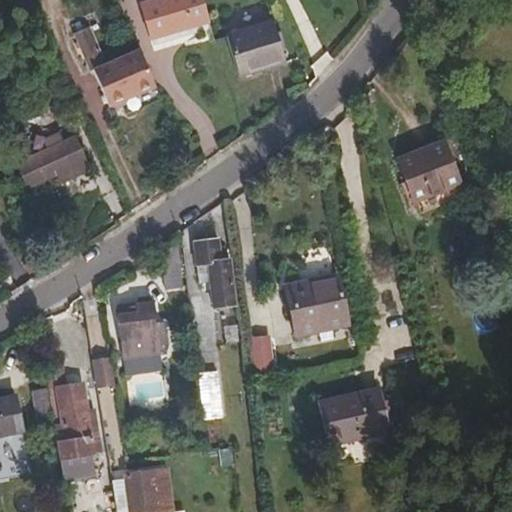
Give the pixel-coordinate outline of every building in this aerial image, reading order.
[(211,36),(199,2),(142,22),(153,55),(211,36)] [(89,73),(102,67),(86,29),(70,36),(87,74),(89,73)] [(277,36),(231,52),(244,90),(290,75),(277,36)] [(136,53),(110,64),(126,101),(128,99),(149,90),(152,89),(136,53)] [(102,67),(89,73),(105,110),(126,101),(110,64),(102,67)] [(154,101),(149,90),(128,99),(133,110),(154,101)] [(49,172),(62,164),(68,173),(82,164),(63,132),(10,165),(24,188),(49,172)] [(408,197),(453,175),(435,137),(390,159),(408,197)] [(68,173),(62,164),(49,172),(54,181),(68,173)] [(212,277),(216,301),(232,300),(228,264),(219,265),(216,245),(193,248),(197,279),(212,277)] [(162,273),(163,290),(177,288),(173,251),(159,252),(152,262),(153,274),(162,273)] [(295,299),(338,292),(336,285),(294,293),(295,299)] [(345,334),(338,292),(295,299),(294,293),(277,296),(287,345),(345,334)] [(116,315),(122,365),(159,361),(158,349),(165,349),(163,329),(156,330),(152,302),(131,304),(131,312),(116,315)] [(211,343),(193,345),(199,390),(217,388),(211,343)] [(109,385),(105,355),(88,357),(93,387),(109,385)] [(41,365),(44,384),(50,424),(60,423),(62,443),(53,444),(56,462),(90,457),(78,383),(63,385),(59,362),(41,365)] [(50,424),(44,384),(30,387),(36,425),(50,424)] [(386,441),(379,413),(376,401),(316,415),(325,456),(386,441)] [(10,435),(5,403),(0,404),(0,411),(0,412),(4,436),(10,435)] [(387,412),(379,413),(386,441),(393,440),(387,412)] [(123,480),(125,511),(152,511),(149,477),(123,480)]
